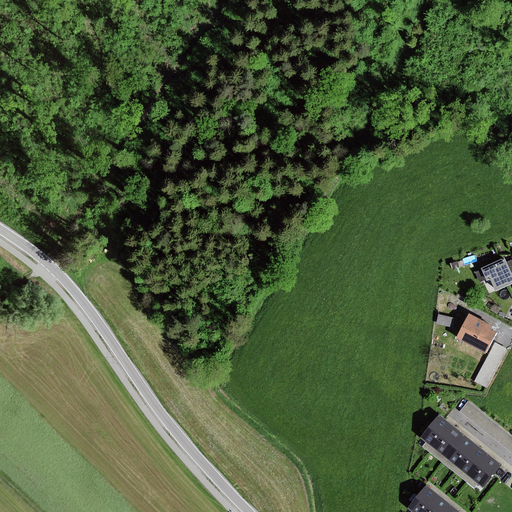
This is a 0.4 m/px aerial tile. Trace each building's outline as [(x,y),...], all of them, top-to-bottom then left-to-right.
[(511,284),(511,274),(505,260),(484,270),(489,280),(492,279),(498,291),(511,284)] [(496,324),(471,311),(457,338),(491,355),(503,331),(495,327),(496,324)] [(457,317),(439,314),(438,323),(455,326),(457,317)] [(511,434),(470,401),(462,411),(511,450),(511,434)] [(454,425),(441,415),(420,441),(433,451),(454,425)] [(466,435),(454,425),(433,451),(445,461),(466,435)] [(479,445),(466,435),(445,461),(458,471),(479,445)] [(492,455),(479,445),(458,471),(471,481),(492,455)] [(505,465),(492,455),(471,481),(484,491),(505,465)] [(426,511),(441,494),(428,484),(409,508),(414,511),(426,511)] [(447,511),(454,504),(441,494),(426,511),(447,511)]
